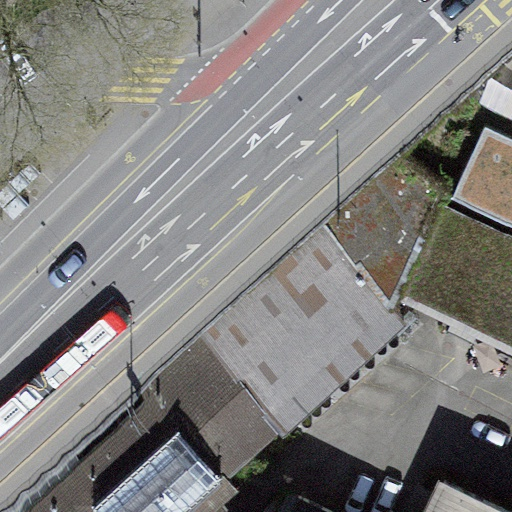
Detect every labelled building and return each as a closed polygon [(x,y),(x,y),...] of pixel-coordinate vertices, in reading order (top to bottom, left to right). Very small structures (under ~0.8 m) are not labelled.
[(404,316),(391,301),(396,291),(443,192),(446,186),(394,161),(202,334),(276,416),(284,424),(404,316)] [(511,235),(444,203),(404,284),(472,317),(511,335),(511,235)] [(276,416),(202,334),(200,336),(203,340),(145,392),(155,403),(75,473),(65,461),(39,485),(49,496),(30,511),(196,511),(205,505),(213,497),(222,489),(232,481),(219,466),(276,416)] [(278,511),(511,511),(499,505),(444,478),(427,511),(334,511),(299,495),(289,511),(280,511),(279,511),(278,511)] [(205,505),(210,511),(240,511),(222,489),(205,505)]
